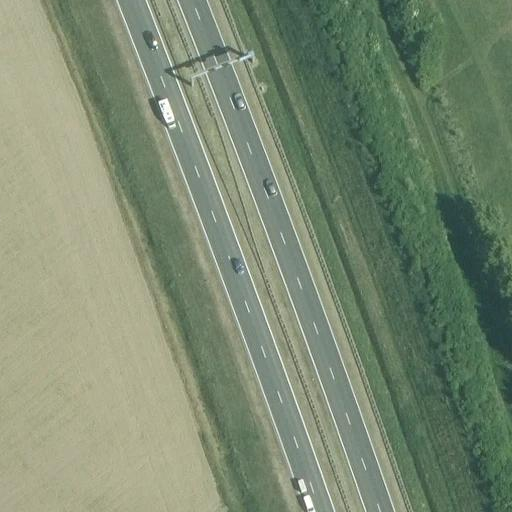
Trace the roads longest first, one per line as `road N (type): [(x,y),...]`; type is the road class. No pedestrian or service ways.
road 1 (trunk): [(380,511),(189,0)]
road 2 (trunk): [(129,0),(318,511)]
road 3 (track): [(456,0),(500,105),(508,150),(494,221),(511,257)]
